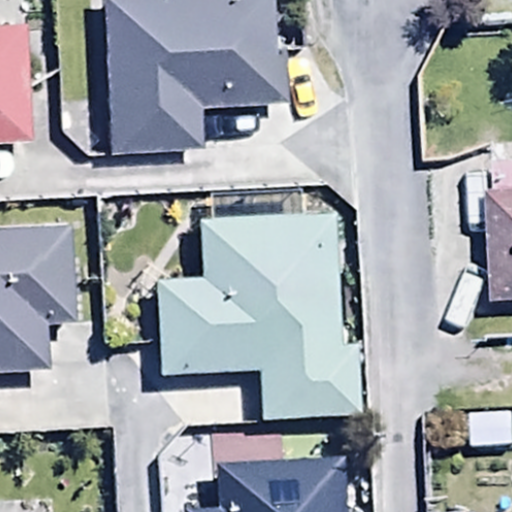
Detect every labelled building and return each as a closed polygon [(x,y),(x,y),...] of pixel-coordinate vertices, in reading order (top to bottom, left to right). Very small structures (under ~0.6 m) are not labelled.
[(11,0),(0,0),(0,99),(17,98),(11,0)] [(271,57),(268,0),(96,0),(102,106),(194,101),(192,61),(271,57)] [(335,271),(332,169),(195,172),(196,236),(148,238),(150,339),(251,337),(252,379),(348,377),(346,271),(335,271)] [(511,297),(511,185),(483,186),(487,299),(511,297)] [(209,467),(209,511),(339,511),(339,465),(209,467)]
